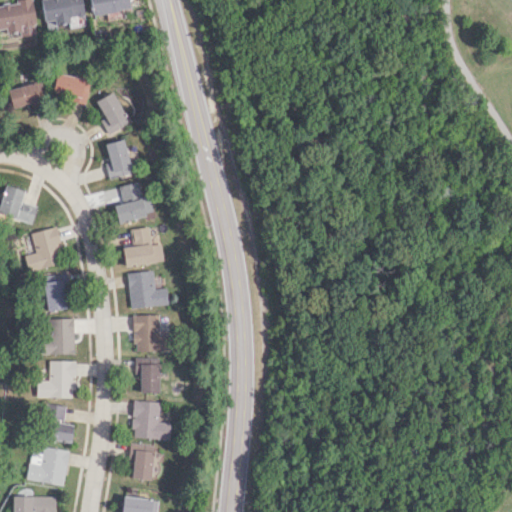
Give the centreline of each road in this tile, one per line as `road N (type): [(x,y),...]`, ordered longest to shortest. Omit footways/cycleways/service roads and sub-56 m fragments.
road 1 (tertiary): [(231,511),(248,320),(169,0)]
road 2 (residential): [(88,511),(104,371),(87,222),(71,189),(49,170),(0,154)]
